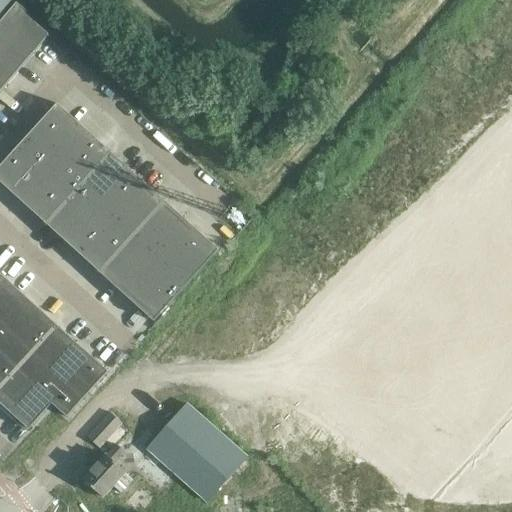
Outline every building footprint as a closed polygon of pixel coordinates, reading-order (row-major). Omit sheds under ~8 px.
[(0,0),(0,11),(8,1),(6,0),(0,0)] [(0,94),(50,35),(13,4),(0,18),(0,94)] [(58,104),(0,168),(0,181),(154,322),(219,251),(58,104)] [(0,270),(11,258),(0,248),(0,270)] [(0,306),(29,274),(11,258),(0,270),(0,306)] [(47,290),(29,274),(0,306),(0,312),(15,325),(47,290)] [(65,306),(47,290),(15,325),(34,342),(65,306)] [(83,321),(65,306),(34,342),(51,357),(83,321)] [(105,341),(83,321),(51,357),(73,377),(105,341)] [(122,356),(105,341),(73,377),(90,392),(122,356)] [(0,379),(11,367),(0,356),(0,379)] [(0,405),(24,379),(11,367),(0,379),(0,405)] [(43,396),(24,379),(0,405),(0,421),(10,431),(43,396)] [(10,431),(27,447),(60,412),(43,396),(10,431)] [(88,437),(107,455),(84,480),(103,498),(114,486),(122,494),(134,480),(125,473),(133,465),(161,491),(171,480),(155,466),(159,460),(209,504),(250,458),(187,402),(157,436),(148,428),(146,429),(131,414),(123,423),(110,412),(88,437)]
